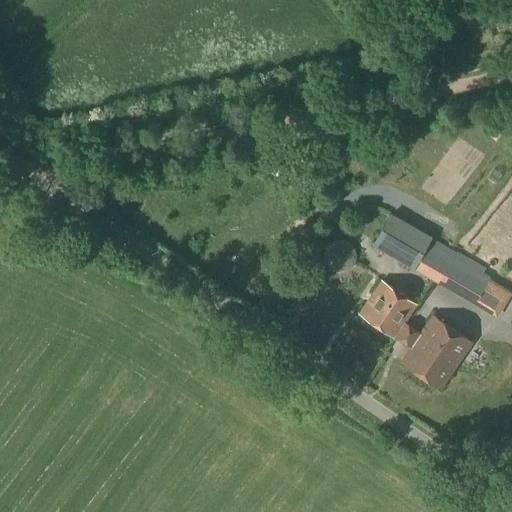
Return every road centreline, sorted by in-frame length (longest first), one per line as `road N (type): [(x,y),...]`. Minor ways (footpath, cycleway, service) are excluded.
road 1 (unclassified): [(511,503),(0,150)]
road 2 (track): [(38,180),(511,80)]
